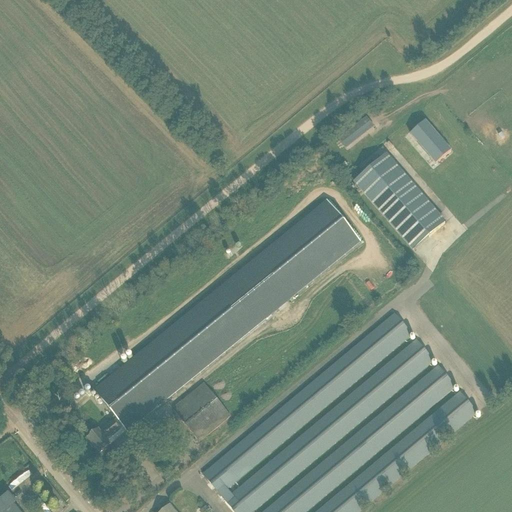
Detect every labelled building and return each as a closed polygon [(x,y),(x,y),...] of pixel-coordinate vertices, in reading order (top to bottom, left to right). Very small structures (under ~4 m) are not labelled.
[(435,165),(451,151),(423,120),(407,135),(435,165)] [(412,251),(446,223),(387,155),(354,184),(412,251)] [(327,203),(95,392),(117,419),(116,419),(126,432),(196,375),(361,244),(327,203)] [(393,316),(203,475),(233,511),(360,511),(477,414),(460,394),(317,511),(307,511),(456,388),(438,367),(265,511),(253,511),(254,511),(433,363),(415,341),(231,495),(227,490),(412,336),(393,316)] [(204,384),(173,410),(199,442),(231,418),(204,384)] [(99,454),(126,432),(116,419),(113,422),(113,421),(100,431),(99,430),(86,440),(91,446),(91,445),(99,454)] [(159,471),(169,462),(165,457),(154,466),(159,471)] [(19,511),(14,505),(16,503),(14,501),(15,501),(9,493),(0,500),(0,511),(19,511)]
